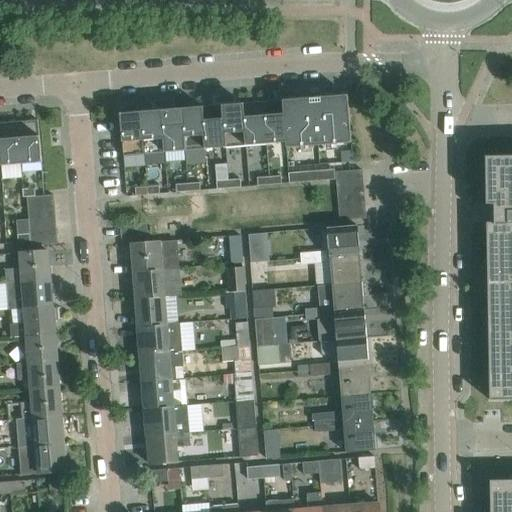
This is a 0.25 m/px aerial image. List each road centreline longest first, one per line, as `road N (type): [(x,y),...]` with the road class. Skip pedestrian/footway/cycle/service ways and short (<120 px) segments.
road 1 (residential): [(76,81),(111,511)]
road 2 (residential): [(76,81),(446,56)]
road 3 (residential): [(442,442),(445,121)]
